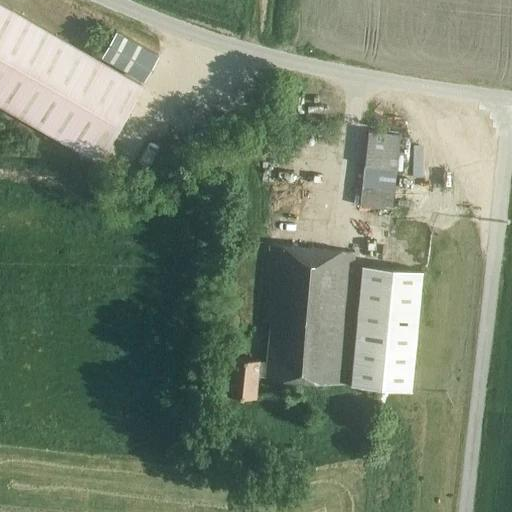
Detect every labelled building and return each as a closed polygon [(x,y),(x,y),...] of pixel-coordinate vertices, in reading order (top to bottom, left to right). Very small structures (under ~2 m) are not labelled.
[(0,105),(99,162),(143,86),(0,4),(0,105)] [(158,55),(116,31),(102,56),(144,80),(158,55)] [(391,208),(396,167),(397,168),(402,134),(369,130),(365,164),(360,204),(391,208)] [(254,394),(256,373),(344,382),(358,250),(271,241),(263,318),(270,319),(266,359),(258,359),(258,356),(231,354),(227,392),(254,394)] [(364,263),(352,383),(413,389),(424,268),(364,263)] [(264,463),(278,473),(286,462),(272,451),(264,463)]
